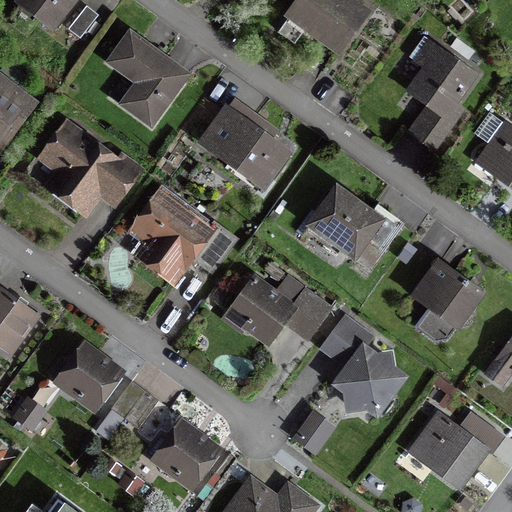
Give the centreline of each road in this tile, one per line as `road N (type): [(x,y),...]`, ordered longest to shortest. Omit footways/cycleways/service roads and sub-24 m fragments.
road 1 (residential): [(157,0),(511,257)]
road 2 (residential): [(0,237),(261,430)]
